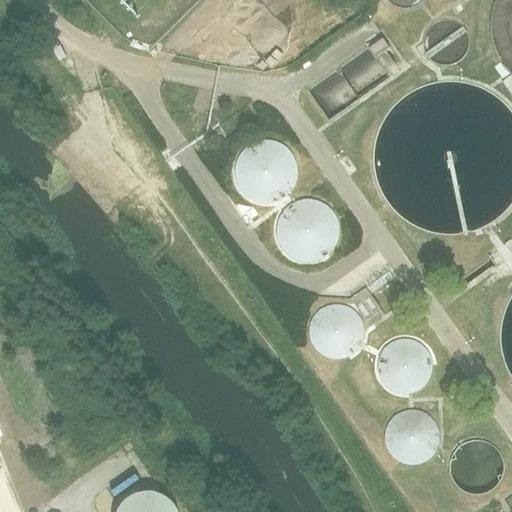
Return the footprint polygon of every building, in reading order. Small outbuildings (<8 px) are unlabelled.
[(389,47),(383,38),(368,49),(389,78),(398,71),(384,50),(389,47)] [(346,75),(318,93),(333,117),(362,98),(346,75)] [(376,293),(398,278),(390,266),(368,280),(376,293)] [(0,469),(15,501),(27,495),(10,460),(0,464),(0,469)] [(137,469),(106,482),(118,511),(178,511),(164,477),(144,485),(137,469)] [(0,497),(5,504),(12,499),(0,485),(0,497)]
